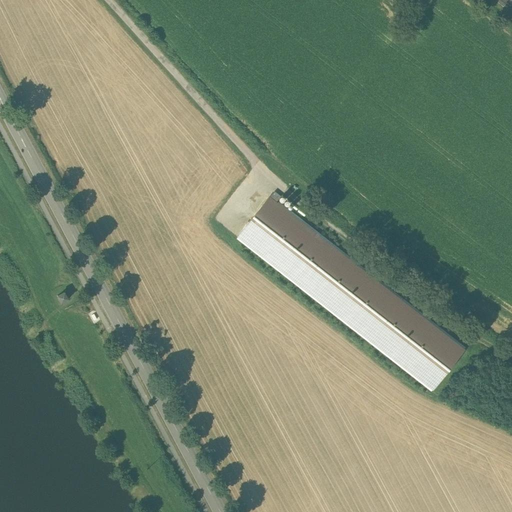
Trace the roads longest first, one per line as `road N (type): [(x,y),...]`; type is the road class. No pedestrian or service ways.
road 1 (secondary): [(220,511),(0,98)]
road 2 (track): [(511,362),(273,180)]
